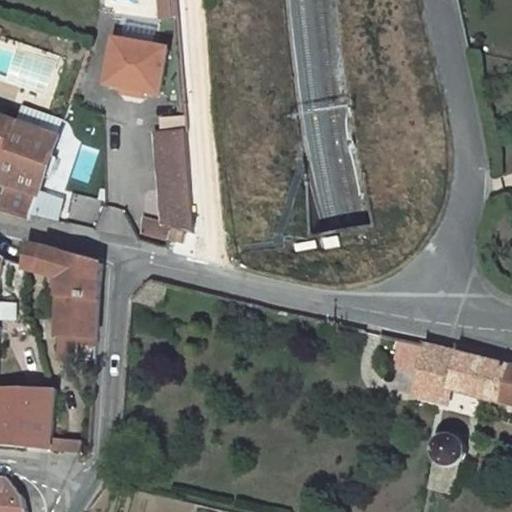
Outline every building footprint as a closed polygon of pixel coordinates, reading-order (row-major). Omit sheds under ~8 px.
[(171,16),(169,0),(159,0),(161,16),(171,16)] [(168,50),(115,41),(107,87),(124,89),(144,93),(160,96),(168,50)] [(144,93),(124,89),(123,96),(143,99),(144,93)] [(0,160),(14,121),(6,118),(10,107),(0,103),(0,160)] [(163,117),(163,127),(190,125),(190,115),(163,117)] [(56,137),(14,121),(0,160),(0,181),(11,185),(3,212),(29,219),(56,137)] [(159,132),(166,227),(172,229),(196,236),(187,130),(159,132)] [(72,194),(68,217),(99,222),(103,199),(72,194)] [(27,267),(42,270),(46,248),(31,245),(27,261),(27,267)] [(42,270),(64,276),(62,333),(83,334),(99,334),(102,261),(46,248),(42,270)] [(0,267),(9,269),(10,256),(0,251),(0,267)] [(0,349),(2,350),(9,269),(0,267),(0,349)] [(82,359),(83,334),(62,333),(61,358),(82,359)] [(417,344),(379,335),(373,360),(411,369),(417,344)] [(415,391),(450,398),(451,389),(505,403),(511,375),(511,367),(487,361),(424,346),(415,391)] [(54,390),(0,386),(0,444),(49,449),(54,390)] [(438,463),(432,491),(454,497),(461,466),(463,464),(466,460),(468,455),(468,452),(468,450),(466,445),(464,440),(460,437),(455,435),(450,434),(443,436),(439,439),(435,445),(434,450),(434,455),(435,459),(438,463)] [(66,436),(64,449),(86,453),(88,440),(66,436)] [(0,511),(27,511),(25,505),(7,480),(0,479),(0,511)]
